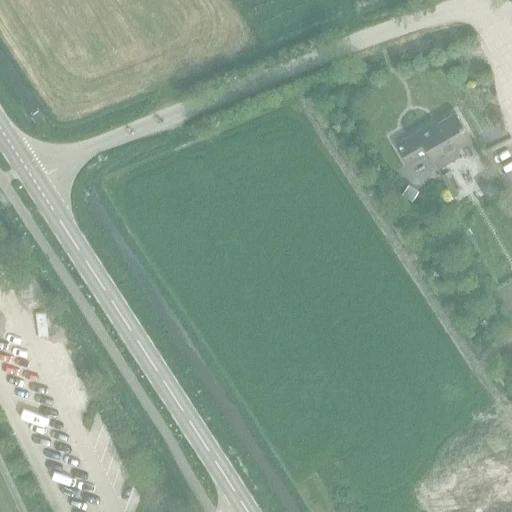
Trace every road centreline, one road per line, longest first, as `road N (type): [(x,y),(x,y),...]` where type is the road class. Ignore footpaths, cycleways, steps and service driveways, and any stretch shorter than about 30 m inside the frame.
road 1 (unclassified): [(29,169),(377,32),(504,0)]
road 2 (secondary): [(246,511),(29,169)]
